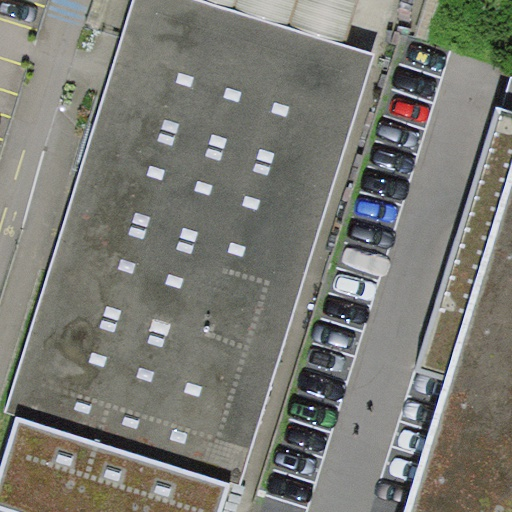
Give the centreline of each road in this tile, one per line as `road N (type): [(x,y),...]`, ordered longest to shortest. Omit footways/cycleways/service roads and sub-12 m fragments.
road 1 (unknown): [(301,511),(462,113)]
road 2 (residential): [(68,0),(0,222)]
